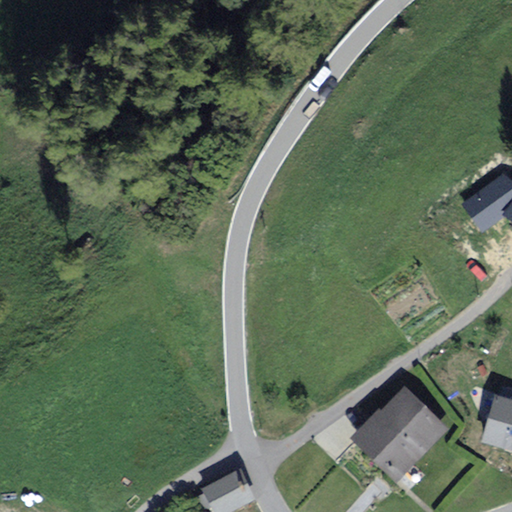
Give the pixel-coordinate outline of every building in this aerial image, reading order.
[(505,217),(502,214),(511,201),(511,179),(504,173),(463,203),(482,232),(505,217)] [(511,201),(502,214),(505,217),(511,221),(511,201)] [(449,428),(404,385),(353,439),(397,481),(449,428)] [(511,399),(495,394),(481,442),(511,451),(511,399)] [(240,468),(202,487),(204,492),(197,496),(204,510),(211,506),(214,511),(230,511),(256,499),(248,483),(240,468)]
